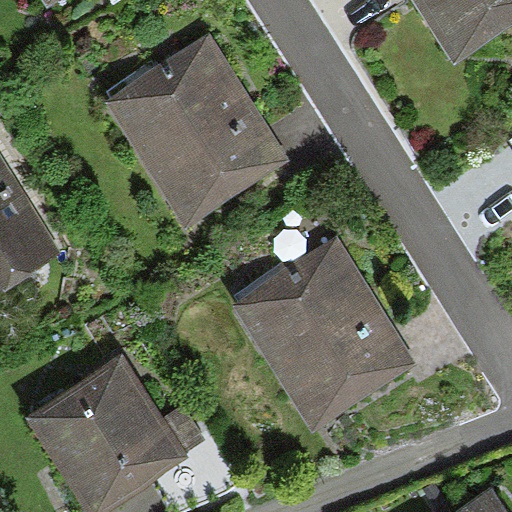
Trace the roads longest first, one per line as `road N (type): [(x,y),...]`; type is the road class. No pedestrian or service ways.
road 1 (residential): [(511,374),(274,0)]
road 2 (residential): [(511,413),(286,511)]
